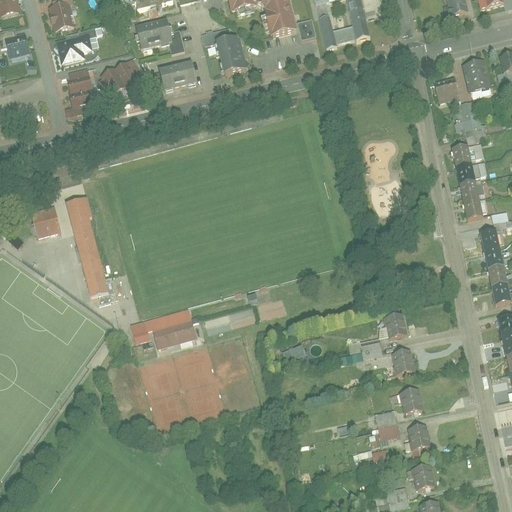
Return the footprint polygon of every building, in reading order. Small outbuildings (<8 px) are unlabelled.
[(18,0),(0,0),(0,19),(21,15),(18,0)] [(165,0),(133,0),(138,15),(167,7),(165,0)] [(257,10),(266,15),(273,40),(299,33),(301,44),(316,40),(312,22),(297,26),(290,0),(228,0),(233,16),(257,10)] [(330,20),(318,22),(326,54),(338,51),(337,48),(354,44),(355,47),(371,44),(360,0),(314,0),(317,8),(347,1),(354,30),(334,34),(330,20)] [(466,14),(462,0),(450,0),(443,2),(447,19),(466,14)] [(476,0),(480,12),(502,6),(500,0),(476,0)] [(69,7),(50,11),(55,33),(74,30),(69,7)] [(151,29),(156,50),(170,47),(165,26),(151,29)] [(137,32),(142,53),(156,50),(151,29),(137,32)] [(88,37),(57,44),(61,67),(85,62),(84,55),(91,53),(88,37)] [(27,38),(7,42),(11,62),(31,58),(27,38)] [(218,48),(222,62),(242,57),(239,43),(218,48)] [(222,62),(225,76),(246,71),(242,57),(222,62)] [(511,57),(501,60),(505,78),(511,76),(511,57)] [(484,65),(464,69),(469,97),(489,93),(484,65)] [(116,71),(101,81),(115,102),(130,92),(131,94),(141,87),(128,67),(117,74),(116,71)] [(188,69),(161,76),(166,95),(194,88),(188,69)] [(70,84),(68,84),(72,98),(69,99),(73,114),(99,106),(89,72),(69,78),(70,84)] [(452,84),(432,88),(437,107),(457,103),(452,84)] [(451,152),(455,170),(471,166),(467,149),(451,152)] [(455,170),(458,187),(474,184),(471,166),(455,170)] [(458,187),(462,205),(478,202),(474,184),(458,187)] [(462,205),(465,223),(481,220),(478,202),(462,205)] [(67,209),(91,300),(110,295),(86,204),(67,209)] [(34,218),(39,242),(61,237),(55,213),(34,218)] [(506,215),(491,217),(492,226),(508,223),(506,215)] [(481,239),(484,257),(504,253),(500,235),(481,239)] [(484,257),(488,275),(507,271),(504,253),(484,257)] [(488,275),(491,293),(510,289),(507,271),(488,275)] [(491,293),(494,310),(511,307),(511,297),(510,289),(491,293)] [(158,352),(197,342),(189,313),(145,325),(148,336),(153,334),(158,352)] [(412,338),(408,317),(387,322),(391,343),(412,338)] [(511,322),(499,325),(502,343),(511,341),(511,322)] [(148,336),(145,325),(131,328),(137,348),(150,344),(148,336)] [(350,347),(352,357),(364,355),(365,363),(384,359),(381,341),(350,347)] [(511,341),(502,343),(506,361),(511,359),(511,341)] [(289,366),(307,358),(303,348),(284,355),(289,366)] [(417,374),(413,354),(393,358),(397,378),(417,374)] [(345,367),(355,365),(354,358),(344,360),(345,367)] [(426,414),(421,392),(401,397),(406,419),(426,414)] [(382,443),(402,440),(398,413),(377,417),(382,443)] [(433,450),(428,429),(408,433),(413,455),(433,450)] [(438,490),(434,470),(413,474),(418,495),(438,490)] [(369,511),(368,511),(411,511),(408,492),(376,496),(378,510),(369,511)] [(444,511),(442,502),(420,506),(420,511),(444,511)]
